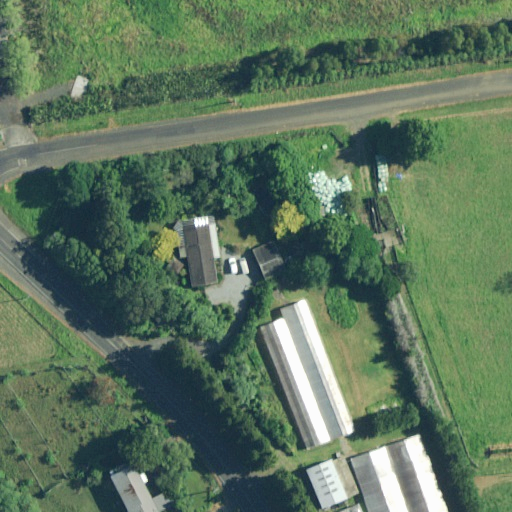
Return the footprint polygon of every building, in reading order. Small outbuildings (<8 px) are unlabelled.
[(340,181),(333,182),(334,188),(323,190),(330,218),(348,213),(340,181)] [(178,260),(189,258),(193,286),(215,283),(212,258),(219,257),(214,222),(207,223),(207,225),(185,228),(187,246),(176,247),(178,260)] [(280,260),(272,242),(251,252),(264,280),(295,266),(290,255),(280,260)] [(211,296),(229,293),(226,282),(207,286),(209,297),(211,296)] [(229,293),(211,296),(214,306),(231,302),(229,293)] [(355,430),(304,299),(280,309),(283,317),(330,440),(355,430)] [(330,440),(283,317),(256,328),(303,450),(330,440)] [(343,470),(357,511),(440,511),(417,444),(343,470)] [(346,498),(331,460),(306,470),(321,508),(346,498)] [(152,499),(136,469),(111,482),(126,511),(157,511),(158,511),(172,505),(165,492),(152,499)]
